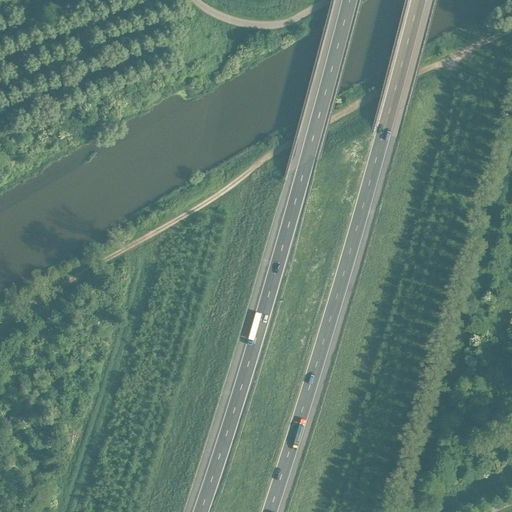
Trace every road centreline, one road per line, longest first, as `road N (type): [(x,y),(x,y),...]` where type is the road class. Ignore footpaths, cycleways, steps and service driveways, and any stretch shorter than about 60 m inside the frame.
road 1 (track): [(511,20),(361,101),(0,325)]
road 2 (motorway): [(268,511),(417,0)]
road 3 (motorway): [(348,0),(200,511)]
road 4 (unclassified): [(331,0),(262,25),(215,15),(193,0)]
